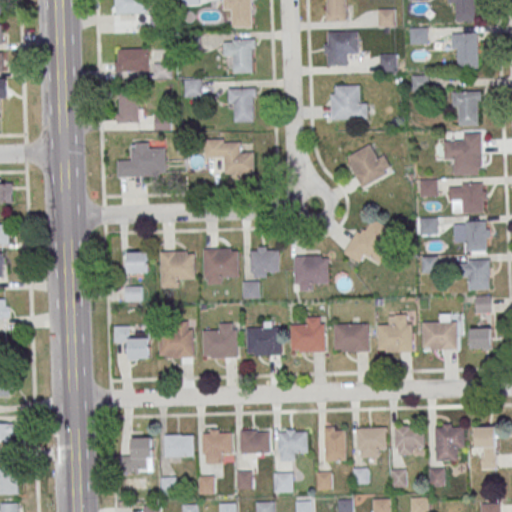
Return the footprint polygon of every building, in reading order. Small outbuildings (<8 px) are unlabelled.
[(147,0),(114,0),(114,14),(148,14),(147,0)] [(250,0),(250,27),(232,28),(231,0),(250,0)] [(345,0),(346,21),(327,22),(326,0),(345,0)] [(475,0),(476,20),(457,21),(456,0),(475,0)] [(378,8),(396,8),(397,26),(378,27),(378,8)] [(150,32),(166,32),(166,16),(150,16),(150,32)] [(411,27),(428,27),(428,44),(411,44),(411,27)] [(357,31),(357,53),(347,53),(347,65),(328,66),(328,54),(324,54),(324,44),(328,44),(327,32),(357,31)] [(477,32),(478,66),(459,67),(459,33),(477,32)] [(251,39),(252,72),(233,73),(233,40),(251,39)] [(149,71),(149,48),(114,49),(114,71),(149,71)] [(380,54),(397,54),(398,72),(380,73),(380,54)] [(154,63),(154,79),(171,79),(171,63),(154,63)] [(185,97),(201,97),(201,80),(185,80),(185,97)] [(359,85),(360,103),(366,103),(366,118),(332,119),(331,94),(335,94),(335,86),(359,85)] [(138,88),(139,122),(120,122),(120,89),(138,88)] [(256,88),(256,99),(253,99),(254,121),(235,122),(235,103),(228,103),(228,88),(256,88)] [(478,90),(479,124),(460,124),(459,91),(478,90)] [(482,133),(483,166),(480,166),(480,174),(455,174),(455,158),(445,159),(445,140),(464,140),(464,133),(482,133)] [(254,150),(242,150),(242,139),(205,139),(205,158),(224,158),(225,175),(254,175),(254,150)] [(167,176),(166,148),(151,149),(151,141),(136,142),(136,151),(127,151),(128,158),(118,159),(118,177),(167,176)] [(363,188),(392,170),(381,151),(376,155),(369,144),(345,159),(363,188)] [(437,180),(420,180),(420,197),(437,197),(437,180)] [(13,184),(0,183),(0,202),(13,202),(13,184)] [(483,183),(483,190),(487,190),(487,199),(484,199),(484,213),(463,213),(463,199),(449,200),(449,187),(463,186),(463,183),(483,183)] [(420,235),(437,235),(437,218),(420,218),(420,235)] [(344,253),(360,263),(365,254),(377,261),(395,232),(374,219),(369,227),(362,223),(344,253)] [(487,220),(487,250),(467,250),(466,221),(487,220)] [(0,243),(11,244),(11,225),(0,224),(0,243)] [(204,248),(205,277),(208,277),(208,284),(223,283),(223,276),(240,275),(239,250),(232,250),(232,247),(204,248)] [(250,247),(250,277),(280,277),(280,247),(250,247)] [(161,251),(162,288),(180,287),(179,278),(196,278),(195,253),(188,253),(188,250),(161,251)] [(127,274),(151,274),(151,252),(127,252),(127,274)] [(295,255),(295,284),(300,284),(300,291),(314,290),(313,283),(330,283),(329,258),(322,258),(322,255),(295,255)] [(422,274),(438,274),(438,256),(422,256),(422,274)] [(489,259),(490,288),(470,289),(469,259),(489,259)] [(260,282),(243,282),(243,298),(260,298),(260,282)] [(143,301),(143,286),(125,286),(125,301),(143,301)] [(476,312),(491,312),(491,296),(476,296),(476,312)] [(0,318),(10,318),(10,299),(0,299),(0,318)] [(379,324),(396,324),(396,314),(408,314),(408,323),(413,323),(414,351),(387,352),(387,349),(380,349),(379,324)] [(291,325),(308,324),(308,316),(321,316),(321,323),(326,323),(327,351),(299,352),(299,349),(292,349),(291,325)] [(160,330),(176,329),(176,321),(188,320),(189,329),(194,329),(195,357),(168,357),(168,354),(160,355),(160,330)] [(423,322),(458,320),(459,348),(432,349),(432,346),(424,347),(423,322)] [(204,330),(220,329),(220,323),(233,322),(234,329),(238,329),(239,357),(212,358),(212,355),(205,355),(204,330)] [(335,324),(369,323),(370,351),(343,351),(343,349),(336,349),(335,324)] [(130,326),(115,326),(115,341),(127,341),(127,360),(151,360),(151,337),(130,337),(130,326)] [(248,327),(282,326),(283,354),(256,355),(256,352),(249,352),(248,327)] [(470,328),(470,349),(492,349),(492,328),(470,328)] [(0,396),(9,397),(9,378),(0,377),(0,396)] [(0,440),(15,441),(15,423),(0,423),(0,440)] [(395,426),(396,448),(425,447),(425,426),(412,426),(412,425),(395,426)] [(436,426),(436,448),(466,447),(465,426),(453,427),(453,426),(436,426)] [(325,461),(346,461),(346,427),(325,427),(325,461)] [(358,427),(359,449),(388,448),(387,427),(375,428),(375,427),(358,427)] [(497,427),(477,427),(477,468),(497,468),(497,427)] [(240,430),(241,452),(270,451),(270,430),(257,431),(257,430),(240,430)] [(279,430),(280,452),(309,451),(308,430),(296,431),(296,430),(279,430)] [(203,432),(204,454),(233,453),(233,432),(220,432),(220,431),(203,432)] [(165,434),(165,456),(195,456),(194,435),(182,435),(182,434),(165,434)] [(130,455),(120,455),(120,474),(154,474),(154,437),(130,437),(130,455)] [(0,494),(18,494),(17,456),(0,456),(0,494)] [(355,467),(369,467),(370,484),(355,484),(355,467)] [(430,468),(446,468),(447,485),(431,485),(430,468)] [(392,469),(407,469),(408,486),(393,486),(392,469)] [(237,471),(253,471),(254,488),(238,489),(237,471)] [(275,472),(291,472),(292,489),(275,490),(275,472)] [(318,472),(334,472),(334,489),(318,489),(318,472)] [(200,476),(215,475),(216,493),(200,493),(200,476)] [(161,477),(177,476),(177,494),(162,494),(161,477)] [(412,511),(412,498),(428,497),(428,511),(412,511)] [(374,511),(374,499),(390,498),(390,511),(374,511)] [(338,511),(338,499),(355,499),(355,511),(338,511)] [(296,511),(296,501),(312,501),(312,511),(296,511)] [(257,511),(257,503),(274,502),(274,511),(257,511)] [(220,511),(220,503),(236,503),(236,511),(220,511)]
